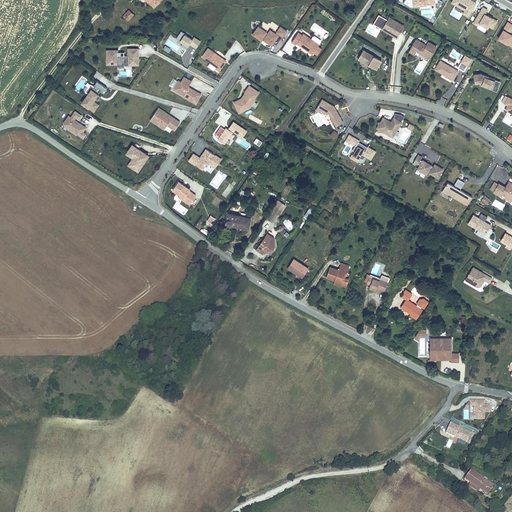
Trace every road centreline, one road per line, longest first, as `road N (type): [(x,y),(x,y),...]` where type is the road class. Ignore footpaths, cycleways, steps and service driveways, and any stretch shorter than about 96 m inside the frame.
road 1 (track): [(318,78),(286,133),(467,241),(471,249),(453,287),(511,328)]
road 2 (tertiary): [(143,200),(268,289),(456,385)]
road 3 (unclassified): [(456,385),(399,457),(301,476),(229,511)]
road 4 (residential): [(318,78),(261,57),(241,62),(143,200)]
road 5 (residential): [(511,156),(451,116),(393,98),(352,96),(318,78)]
road 6 (tertiary): [(0,127),(31,127),(143,200)]
